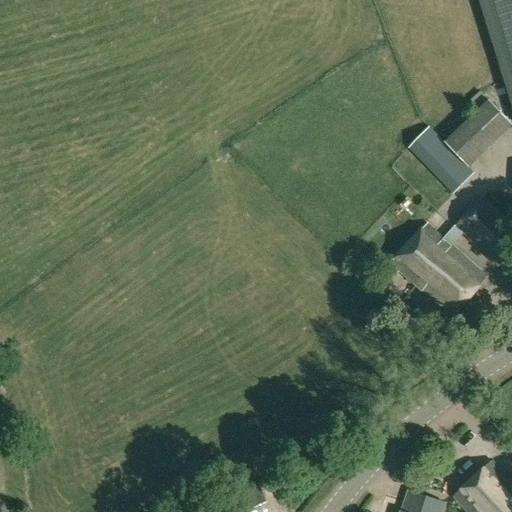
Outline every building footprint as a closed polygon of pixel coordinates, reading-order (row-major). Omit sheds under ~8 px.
[(511,0),(486,0),(511,83),(511,0)] [(511,117),(491,95),(447,137),(471,162),(511,122),(511,117)] [(501,266),(511,253),(511,221),(486,197),(446,238),(454,245),(465,232),(501,266)] [(393,261),(454,316),(489,277),(454,245),(446,238),(428,222),(393,261)] [(454,496),(468,511),(511,511),(511,481),(493,461),(454,496)] [(202,511),(272,511),(261,486),(202,511)] [(442,511),(446,503),(410,490),(402,511),(442,511)]
